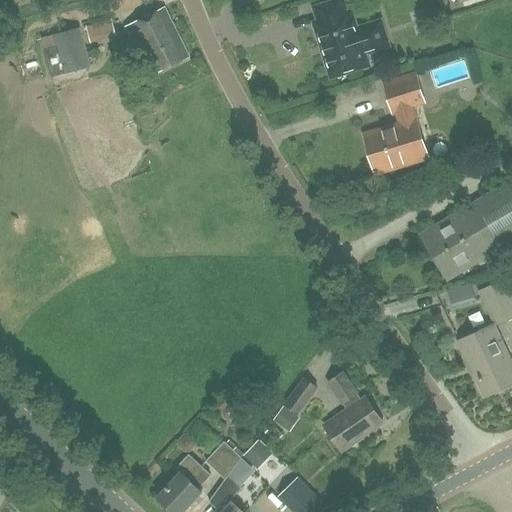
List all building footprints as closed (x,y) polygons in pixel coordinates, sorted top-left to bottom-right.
[(346,15),(342,1),(316,9),(321,23),(317,24),(333,75),(359,66),(355,56),(376,49),(368,26),(355,30),(350,14),(346,15)] [(150,76),(189,57),(165,8),(126,27),(150,76)] [(80,29),(54,36),(57,47),(64,73),(90,66),(80,29)] [(376,173),(427,158),(411,106),(423,102),(415,76),(384,85),(397,125),(364,135),(376,173)] [(448,280),(511,242),(511,180),(420,234),(448,280)] [(495,326),(511,318),(511,295),(505,279),(479,291),(495,326)] [(484,396),(511,383),(511,364),(494,326),(459,342),(484,396)] [(362,400),(344,373),(329,383),(348,410),(325,426),(341,451),(383,423),(366,398),(362,400)] [(299,414),(318,388),(305,379),(286,405),(299,414)] [(274,419),(289,430),(298,418),(283,406),(274,419)] [(276,443),(283,435),(273,425),(266,433),(276,443)] [(180,446),(186,452),(191,451),(196,446),(196,440),(190,435),(185,436),(180,441),(180,446)] [(272,454),(258,440),(243,456),(257,469),(272,454)] [(209,465),(226,480),(227,478),(237,464),(241,459),(225,444),(224,443),(206,462),(209,465)] [(173,511),(183,511),(200,493),(198,491),(211,477),(189,456),(175,471),(180,475),(159,499),(173,511)] [(227,478),(226,480),(209,502),(219,511),(217,511),(243,511),(230,500),(240,489),(227,478)] [(321,511),(326,508),(297,479),(280,496),(295,511),(321,511)]
